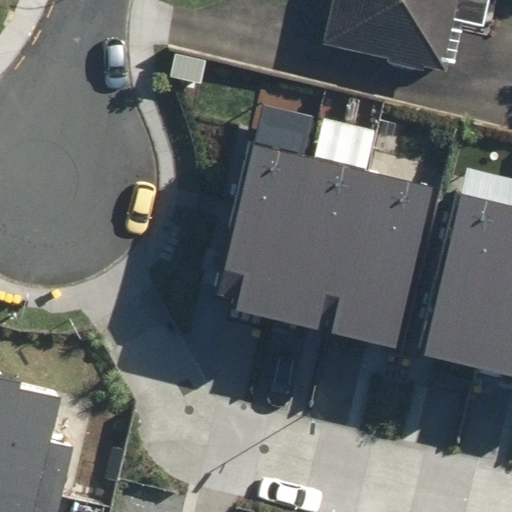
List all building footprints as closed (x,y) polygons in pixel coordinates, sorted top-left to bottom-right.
[(379,67),(420,73),(422,61),(456,66),(463,13),(494,18),(496,0),(340,0),(335,40),(382,47),(379,67)] [(444,151),(257,105),(203,303),(397,349),(444,151)] [(511,164),(473,155),(420,353),(511,375),(511,164)] [(178,407),(248,511),(359,511),(381,497),(275,341),(178,407)] [(0,379),(0,511),(25,511),(56,394),(0,379)]
